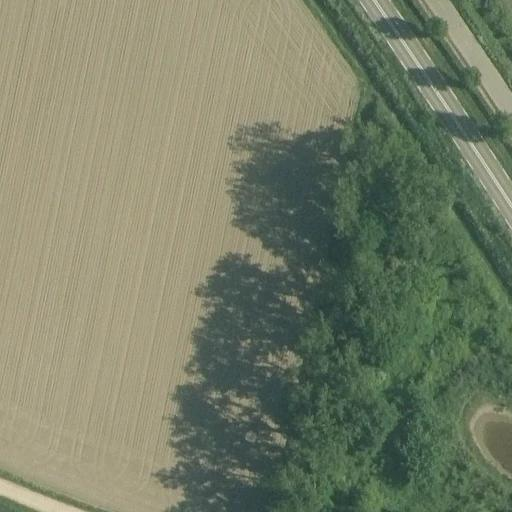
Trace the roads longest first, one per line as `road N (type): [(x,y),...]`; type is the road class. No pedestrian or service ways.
road 1 (secondary): [(511,214),(368,0)]
road 2 (unclassified): [(511,116),(433,0)]
